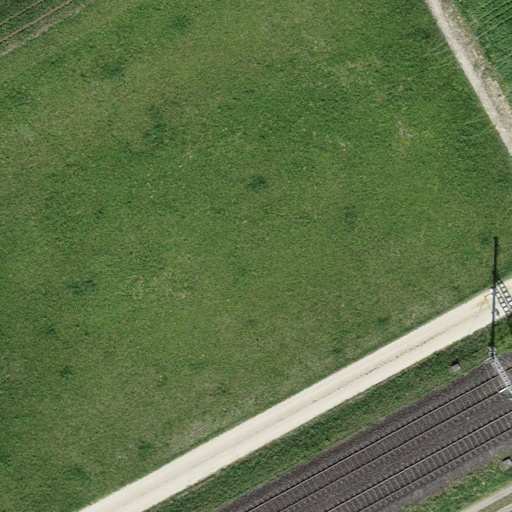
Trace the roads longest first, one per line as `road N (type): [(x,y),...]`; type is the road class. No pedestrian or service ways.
road 1 (track): [(107,511),(511,294)]
road 2 (track): [(438,0),(511,132)]
